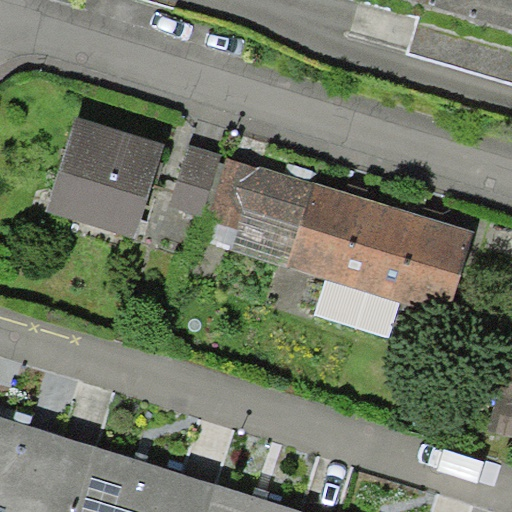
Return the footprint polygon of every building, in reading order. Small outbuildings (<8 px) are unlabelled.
[(511,0),(394,0),(403,2),(402,3),(425,9),(413,49),(511,77),(511,0)] [(158,152),(75,126),(53,197),(136,223),(158,152)] [(222,154),(189,144),(172,196),(205,207),(222,154)] [(201,239),(402,301),(448,316),(474,230),(316,182),(315,184),(226,157),(201,239)] [(511,375),(505,373),(489,424),(511,431),(511,375)] [(80,511),(100,448),(0,416),(0,505),(21,511),(80,511)] [(214,511),(223,487),(100,448),(80,511),(214,511)] [(302,511),(223,487),(214,511),(302,511)]
